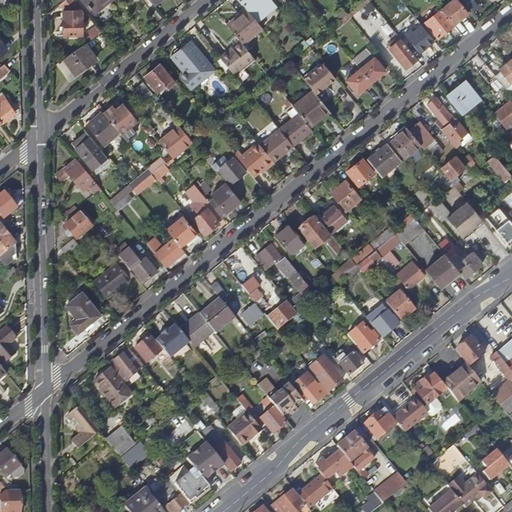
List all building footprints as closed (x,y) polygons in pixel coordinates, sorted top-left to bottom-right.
[(65,0),(63,2),(61,3),(65,9),(75,1),(74,0),(65,0)] [(82,0),(94,14),(110,0),(82,0)] [(247,0),(242,4),(246,9),(257,22),(276,6),(271,0),(247,0)] [(389,7),(383,0),(373,0),(372,1),(381,13),(389,7)] [(452,0),(441,9),(454,24),(467,13),(456,0),(452,0)] [(228,26),(241,43),(243,44),(262,28),(257,22),(246,9),(238,15),(240,16),(228,26)] [(339,21),(348,14),(344,10),(344,9),(335,16),(339,21)] [(454,24),(441,9),(425,22),(438,37),(454,24)] [(82,10),(63,10),(64,35),(83,35),(82,10)] [(351,17),(348,14),(339,21),(333,26),(336,29),(351,17)] [(434,40),(421,24),(413,31),(411,29),(404,34),(420,53),(434,40)] [(89,42),(101,32),(96,27),(89,33),(91,36),(87,39),(89,42)] [(417,59),(398,36),(387,45),(406,67),(417,59)] [(181,48),(204,77),(212,71),(188,41),(181,48)] [(302,52),(309,46),(306,42),(299,47),(302,52)] [(220,57),(235,75),(254,59),(243,44),(241,43),(231,51),(229,50),(220,57)] [(83,47),(64,63),(76,78),(95,62),(83,47)] [(204,77),(181,48),(173,55),(188,74),(182,79),(189,89),(204,77)] [(360,69),(371,82),(385,71),(374,58),(360,69)] [(511,81),(511,58),(499,69),(500,71),(510,83),(511,81)] [(175,81),(161,63),(144,77),(158,93),(163,89),(164,90),(175,81)] [(329,70),(323,63),(304,79),(312,89),(313,91),(315,94),(335,78),(329,70)] [(5,64),(0,68),(0,78),(10,70),(5,64)] [(495,76),(486,64),(478,71),(489,84),(496,77),(495,76)] [(371,82),(360,69),(346,80),(357,94),(371,82)] [(495,76),(496,77),(506,89),(511,84),(510,83),(500,71),(495,76)] [(152,93),(143,82),(137,86),(147,98),(152,93)] [(448,98),(461,115),(481,98),(467,82),(448,98)] [(292,105),(299,113),(309,125),(320,116),(322,118),(330,111),(324,105),(315,94),(313,91),(312,89),(292,105)] [(338,94),(327,103),(326,104),(339,121),(351,111),(338,94)] [(0,120),(2,123),(2,124),(12,116),(13,111),(1,96),(0,96),(0,120)] [(447,137),(455,147),(469,135),(456,119),(454,120),(436,98),(428,105),(439,119),(435,122),(447,137)] [(511,104),(509,101),(493,114),(505,129),(511,123),(511,104)] [(103,113),(120,134),(126,141),(130,138),(128,136),(134,132),(129,127),(137,121),(122,104),(115,109),(112,106),(103,113)] [(171,115),(163,105),(157,109),(166,120),(171,115)] [(117,131),(101,112),(85,125),(101,145),(117,131)] [(279,129),(293,146),(313,130),(309,125),(299,113),(279,129)] [(409,130),(420,145),(424,149),(434,140),(426,130),(428,128),(424,123),(422,125),(419,122),(409,130)] [(159,141),(172,158),(192,142),(177,124),(173,127),(172,130),(159,141)] [(259,144),(274,162),(280,156),(279,155),(283,152),(284,153),(293,146),(279,129),(279,128),(259,144)] [(409,130),(407,128),(391,141),(405,157),(420,145),(409,130)] [(107,157),(87,132),(72,144),(92,169),(107,157)] [(428,154),(438,145),(434,140),(424,149),(428,154)] [(238,158),(253,177),(264,168),(265,169),(274,162),(259,144),(258,142),(238,158)] [(368,160),(381,176),(400,159),(387,144),(368,160)] [(428,154),(432,159),(443,151),(438,145),(428,154)] [(464,158),(471,166),(476,162),(469,154),(464,158)] [(206,159),(226,183),(228,186),(246,172),(233,157),(220,167),(210,156),(206,159)] [(451,179),(465,168),(455,156),(441,168),(451,179)] [(511,176),(495,156),(489,161),(505,181),(511,176)] [(81,165),(76,159),(66,167),(71,173),(81,165)] [(346,173),(357,187),(374,173),(363,159),(346,173)] [(150,170),(153,173),(161,167),(158,164),(150,170)] [(93,194),(100,189),(81,165),(71,173),(69,175),(83,192),(88,188),(93,194)] [(161,167),(153,173),(158,180),(169,171),(164,165),(161,167)] [(454,186),(439,168),(430,176),(444,194),(454,186)] [(133,189),(137,194),(155,180),(151,175),(133,189)] [(466,198),(458,191),(463,185),(455,177),(451,181),(456,185),(437,205),(449,216),(466,198)] [(330,194),(345,212),(361,199),(346,182),(330,194)] [(208,201),(221,217),(225,212),(226,213),(241,201),(228,186),(226,183),(212,195),(213,196),(208,201)] [(199,191),(203,195),(211,188),(207,184),(199,191)] [(111,202),(114,205),(122,198),(133,189),(130,186),(111,202)] [(428,207),(435,202),(422,187),(415,192),(428,207)] [(192,220),(205,235),(219,223),(207,209),(206,209),(202,205),(208,201),(203,195),(199,191),(191,198),(199,208),(195,211),(198,215),(192,220)] [(17,207),(4,192),(0,194),(0,214),(3,218),(17,207)] [(114,205),(118,210),(126,203),(122,198),(114,205)] [(467,202),(447,218),(462,237),(482,221),(467,202)] [(316,216),(326,229),(343,215),(332,203),(316,216)] [(511,224),(498,208),(498,209),(486,218),(506,242),(511,237),(511,224)] [(92,228),(80,214),(65,226),(68,231),(66,233),(66,235),(68,237),(70,237),(72,236),(76,240),(92,228)] [(330,235),(314,215),(299,228),(315,247),(330,235)] [(424,229),(415,218),(395,234),(404,245),(424,229)] [(169,234),(173,239),(180,247),(189,240),(191,242),(198,236),(185,221),(169,234)] [(305,243),(289,223),(274,235),(290,254),(305,243)] [(0,224),(0,257),(6,266),(16,257),(15,243),(0,224)] [(395,234),(390,228),(381,236),(385,242),(395,234)] [(180,247),(173,239),(162,247),(154,238),(147,244),(165,267),(179,255),(181,257),(185,253),(180,247)] [(342,249),(333,238),(329,242),(338,253),(342,249)] [(67,256),(78,247),(72,241),(62,249),(67,256)] [(255,258),(265,270),(280,258),(270,245),(255,258)] [(350,259),(351,260),(355,265),(373,250),(369,245),(350,259)] [(120,257),(126,265),(135,276),(137,274),(145,267),(130,249),(120,257)] [(392,270),(376,250),(357,265),(362,272),(366,269),(375,261),(387,275),(392,270)] [(472,252),(462,260),(460,261),(464,266),(459,270),(465,278),(482,264),(472,252)] [(449,259),(458,271),(459,270),(464,266),(460,261),(462,260),(456,253),(449,259)] [(459,272),(458,271),(449,259),(445,254),(425,270),(439,288),(459,272)] [(340,279),(356,266),(355,265),(351,260),(336,273),(340,279)] [(397,276),(408,289),(424,276),(413,262),(397,276)] [(150,264),(145,267),(137,274),(149,288),(161,278),(150,264)] [(135,276),(126,265),(121,269),(134,285),(139,281),(135,276)] [(356,266),(372,285),(376,282),(366,269),(362,272),(357,265),(356,266)] [(134,285),(121,269),(98,287),(112,303),(134,285)] [(310,289),(296,272),(288,279),(302,295),(310,289)] [(327,283),(333,278),(330,274),(324,279),(327,283)] [(242,285),(250,295),(256,290),(257,289),(253,284),(255,283),(251,278),(242,285)] [(210,287),(219,298),(224,293),(216,282),(210,287)] [(314,294),(327,310),(334,305),(320,289),(314,294)] [(250,295),(261,309),(267,304),(256,290),(250,295)] [(385,302),(400,321),(414,310),(399,291),(385,302)] [(70,326),(77,335),(100,317),(81,295),(66,307),(77,321),(70,326)] [(214,332),(234,316),(220,299),(200,315),(214,332)] [(278,330),(297,314),(294,310),(287,301),(267,317),(278,330)] [(297,314),(299,316),(307,309),(302,304),(294,310),(297,314)] [(249,326),(263,315),(255,305),(241,316),(249,326)] [(366,319),(371,325),(387,312),(382,306),(366,319)] [(371,325),(382,338),(398,325),(391,316),(391,317),(387,312),(371,325)] [(214,332),(200,315),(199,313),(179,329),(189,342),(194,348),(214,332)] [(347,335),(362,354),(379,340),(372,332),(371,333),(362,323),(347,335)] [(175,324),(155,340),(170,358),(189,342),(179,329),(175,324)] [(17,337),(8,326),(0,332),(0,354),(6,362),(16,354),(8,344),(17,337)] [(162,350),(150,335),(135,348),(146,362),(162,350)] [(469,365),(484,353),(471,336),(456,349),(469,365)] [(511,372),(511,339),(496,352),(511,372)] [(144,365),(129,348),(122,353),(137,371),(144,365)] [(332,357),(338,364),(339,364),(348,375),(363,364),(353,352),(345,359),(339,352),(332,357)] [(491,395),(501,406),(511,397),(511,372),(496,352),(490,358),(509,381),(491,395)] [(109,363),(124,381),(137,371),(122,353),(109,363)] [(315,376),(316,377),(321,384),(328,392),(341,381),(332,370),(329,366),(322,358),(309,368),(310,370),(315,376)] [(442,383),(451,394),(458,402),(481,382),(466,364),(442,383)] [(110,368),(94,381),(115,407),(131,394),(110,368)] [(321,384),(316,377),(315,376),(310,370),(295,382),(301,390),(296,394),(301,399),(303,402),(304,402),(308,399),(312,404),(326,393),(320,385),(321,384)] [(442,383),(434,373),(429,378),(427,376),(419,382),(421,384),(414,389),(427,404),(423,407),(428,414),(429,415),(439,407),(433,399),(441,393),(445,399),(451,394),(442,383)] [(267,397),(268,399),(278,391),(267,377),(257,385),(267,397)] [(293,404),(301,399),(296,394),(288,383),(278,391),(268,399),(274,406),(285,419),(290,415),(291,409),(296,410),(297,409),(293,404)] [(189,401),(199,394),(196,390),(192,393),(190,390),(184,396),(189,401)] [(236,399),(247,413),(255,423),(260,418),(272,434),(286,422),(273,407),(271,409),(260,418),(242,395),(236,399)] [(268,399),(267,397),(263,400),(271,409),(273,407),(274,406),(268,399)] [(511,397),(501,406),(511,420),(511,397)] [(428,414),(423,407),(416,398),(392,418),(396,423),(405,433),(428,414)] [(89,418),(78,405),(67,415),(78,428),(89,418)] [(392,418),(384,407),(364,424),(377,439),(396,423),(392,418)] [(447,431),(462,418),(456,412),(442,424),(447,431)] [(255,423),(247,413),(227,429),(240,445),(260,429),(255,423)] [(154,430),(160,426),(151,415),(146,420),(154,430)] [(77,449),(81,446),(99,431),(89,418),(78,428),(81,432),(71,441),(77,449)] [(199,434),(206,443),(210,448),(220,440),(208,426),(199,434)] [(106,440),(108,442),(120,457),(136,445),(121,428),(106,440)] [(99,431),(81,446),(90,457),(91,456),(104,445),(108,442),(106,440),(99,431)] [(193,451),(204,442),(195,433),(184,442),(193,451)] [(373,459),(352,433),(337,446),(340,449),(349,461),(352,464),(353,465),(364,479),(369,475),(363,467),(373,459)] [(126,464),(128,466),(147,451),(140,441),(136,445),(120,457),(126,464)] [(227,467),(231,472),(240,463),(222,441),(214,448),(228,466),(227,467)] [(122,467),(126,464),(120,457),(108,442),(104,445),(122,467)] [(210,448),(206,443),(197,450),(208,464),(209,464),(219,476),(228,469),(210,448)] [(12,470),(18,477),(23,473),(23,468),(7,449),(0,454),(0,471),(4,477),(12,470)] [(322,457),(314,464),(326,478),(334,472),(338,477),(353,465),(352,464),(349,461),(340,449),(331,456),(325,461),(322,457)] [(509,464),(497,450),(490,456),(494,462),(483,472),(490,479),(509,464)] [(104,470),(91,456),(90,457),(77,468),(89,482),(104,470)] [(171,480),(174,484),(178,481),(161,460),(157,463),(171,480)] [(174,484),(191,504),(210,488),(194,468),(178,481),(174,484)] [(406,483),(398,473),(375,492),(375,493),(383,502),(389,497),(395,493),(406,483)] [(450,489),(462,504),(465,507),(481,495),(483,498),(492,491),(477,473),(464,484),(458,476),(447,485),(450,489)] [(298,494),(309,508),(333,488),(332,487),(321,475),(298,494)] [(191,504),(174,484),(171,480),(155,493),(169,511),(180,511),(179,510),(184,505),(186,507),(191,504)] [(123,505),(104,482),(100,486),(118,509),(123,505)] [(410,487),(406,483),(395,493),(398,497),(410,487)] [(124,506),(128,511),(164,511),(145,488),(124,506)] [(19,511),(19,489),(6,489),(1,493),(0,494),(0,497),(3,502),(3,511),(19,511)] [(269,507),(273,511),(300,511),(299,509),(304,505),(291,489),(269,507)] [(427,508),(430,511),(450,511),(452,511),(453,511),(462,504),(450,489),(427,508)] [(383,503),(383,502),(375,493),(368,499),(370,501),(361,508),(364,511),(370,511),(375,508),(383,503)] [(81,501),(69,511),(70,511),(78,511),(86,506),(81,501)]
